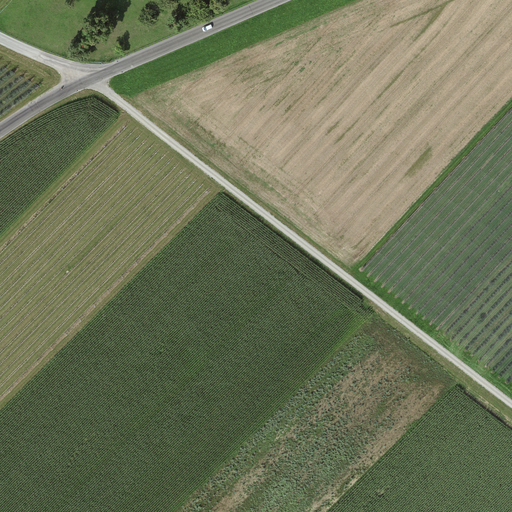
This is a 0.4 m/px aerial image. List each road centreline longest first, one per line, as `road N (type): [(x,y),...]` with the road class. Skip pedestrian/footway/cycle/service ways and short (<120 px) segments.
road 1 (track): [(86,76),(511,404)]
road 2 (unclassified): [(86,76),(276,0)]
